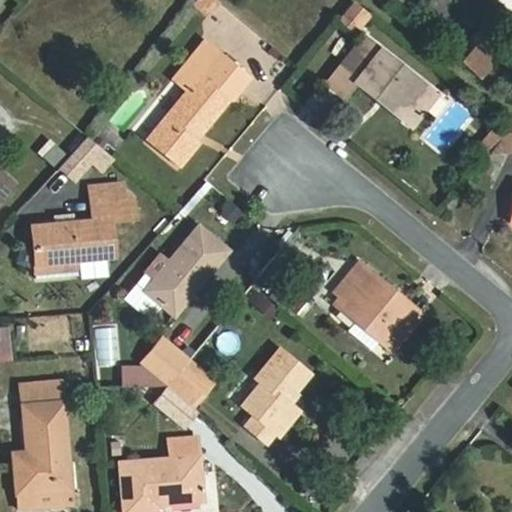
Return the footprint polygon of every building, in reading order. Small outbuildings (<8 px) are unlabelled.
[(221,7),(212,0),(203,0),(196,8),(209,20),(221,7)] [(338,23),(356,38),(372,18),(355,4),(338,23)] [(376,89),(414,122),(436,94),(365,36),(338,67),(352,82),(370,96),(376,89)] [(210,42),(205,38),(171,79),(185,90),(189,84),(181,78),(210,42)] [(476,79),(495,60),(475,41),(456,60),(476,79)] [(251,75),(210,42),(181,78),(189,84),(185,90),(146,138),(181,166),(201,141),(199,139),(191,133),(211,108),(219,115),(251,75)] [(339,98),(352,82),(338,67),(323,85),(339,98)] [(376,89),(370,96),(409,127),(414,122),(376,89)] [(191,133),(199,139),(219,115),(211,108),(191,133)] [(505,135),(494,126),(480,143),(490,152),(505,135)] [(490,152),(511,150),(511,126),(505,135),(490,152)] [(51,166),(64,152),(46,137),(34,152),(51,166)] [(61,165),(77,178),(89,163),(101,149),(86,137),(61,165)] [(101,149),(89,163),(99,173),(111,158),(101,149)] [(0,204),(18,184),(0,168),(0,204)] [(437,217),(452,200),(437,187),(423,205),(437,217)] [(82,256),(82,261),(113,260),(112,217),(138,216),(137,198),(124,188),(101,188),(103,216),(36,220),(38,259),(82,256)] [(226,250),(196,227),(166,264),(159,258),(146,274),(154,280),(145,293),(175,317),(226,250)] [(82,256),(38,259),(39,274),(82,272),(82,261),(82,256)] [(347,301),(341,309),(395,354),(421,323),(393,298),(398,292),(361,259),(335,291),(340,296),(347,301)] [(255,288),(246,297),(266,318),(275,308),(255,288)] [(426,316),(398,292),(393,298),(421,323),(426,316)] [(347,301),(340,296),(334,302),(341,309),(347,301)] [(7,325),(0,324),(0,358),(9,358),(7,325)] [(186,363),(187,362),(158,340),(142,362),(169,383),(181,369),(186,363)] [(260,445),(270,435),(266,430),(284,408),(279,404),(304,375),(278,354),(252,382),(259,388),(240,409),(250,418),(242,429),(260,445)] [(209,383),(186,363),(181,369),(204,388),(209,383)] [(135,366),(129,377),(156,392),(162,381),(135,366)] [(204,388),(181,369),(169,383),(165,388),(188,407),(204,388)] [(20,381),(21,403),(65,400),(63,379),(20,381)] [(165,388),(152,403),(181,428),(194,412),(188,407),(165,388)] [(54,482),(54,493),(72,491),(65,400),(21,403),(23,452),(25,463),(11,464),(13,495),(34,494),(33,482),(54,482)] [(266,430),(270,435),(276,440),(295,417),(284,408),(266,430)] [(118,462),(120,511),(161,511),(162,505),(205,502),(199,437),(164,439),(165,458),(118,462)] [(25,463),(23,452),(10,453),(11,464),(25,463)] [(33,482),(34,494),(54,493),(54,482),(33,482)]
